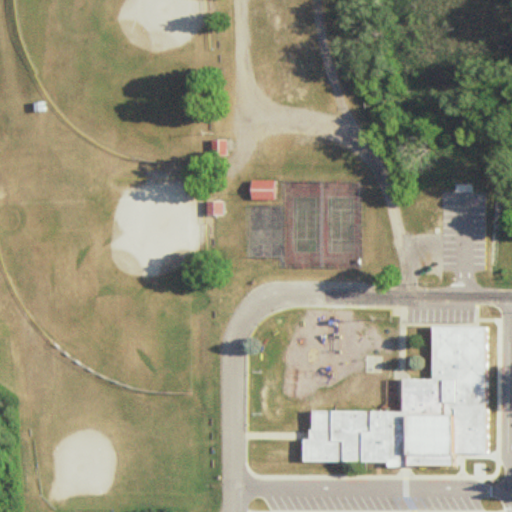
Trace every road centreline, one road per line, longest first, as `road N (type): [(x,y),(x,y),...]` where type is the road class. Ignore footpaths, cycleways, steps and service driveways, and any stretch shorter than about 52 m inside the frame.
road 1 (residential): [(255,302),(284,290),(511,293)]
road 2 (residential): [(231,511),(230,356),(255,302)]
